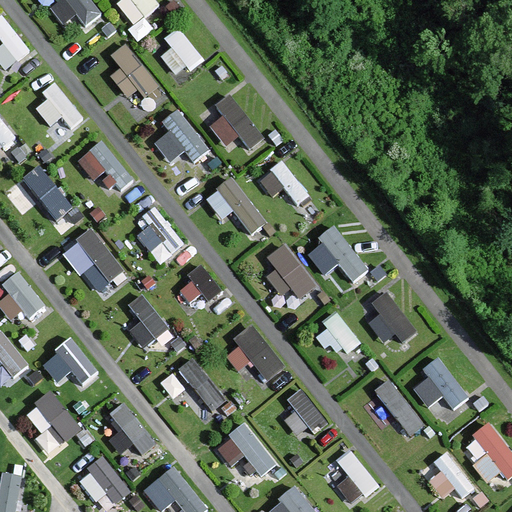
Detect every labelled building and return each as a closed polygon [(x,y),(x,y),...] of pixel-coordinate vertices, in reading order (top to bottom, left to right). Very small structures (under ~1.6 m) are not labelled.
[(95,0),(61,0),(55,5),(65,20),(79,11),(88,25),(105,15),(95,0)] [(160,0),(119,0),(135,22),(162,3),(160,0)] [(9,15),(0,21),(0,59),(6,67),(33,48),(9,15)] [(186,29),(160,49),(180,75),(205,55),(186,29)] [(128,41),(106,59),(137,95),(158,77),(128,41)] [(60,82),(36,103),(64,135),(88,114),(60,82)] [(230,92),(217,103),(226,113),(213,125),(230,144),(241,134),(252,147),(268,133),(230,92)] [(185,149),(196,161),(213,146),(180,106),(164,119),(172,129),(157,142),(172,160),(185,149)] [(0,136),(6,146),(20,136),(0,109),(0,136)] [(104,138),(74,162),(93,185),(123,161),(104,138)] [(261,175),(276,194),(287,186),(299,202),(313,192),(285,156),(261,175)] [(57,218),(76,204),(45,161),(26,174),(57,218)] [(238,208),(254,232),(269,222),(238,174),(208,194),(223,217),(238,208)] [(158,219),(141,230),(160,261),(177,250),(158,219)] [(357,278),(373,264),(337,225),(310,250),(329,271),(341,260),(357,278)] [(100,290),(128,265),(92,226),(64,251),(100,290)] [(270,274),(284,291),(295,283),(304,295),(321,281),(288,239),(270,253),(281,266),(270,274)] [(344,286),(354,278),(341,262),(331,270),(344,286)] [(198,305),(222,282),(204,264),(180,286),(198,305)] [(384,312),(371,323),(385,339),(397,329),(406,339),(420,327),(388,289),(374,300),(384,312)] [(152,292),(124,306),(148,356),(176,343),(152,292)] [(343,312),(317,330),(335,354),(360,336),(343,312)] [(225,348),(242,369),(255,360),(269,377),(288,363),(256,323),(225,348)] [(7,332),(0,337),(0,369),(8,362),(17,374),(32,361),(7,332)] [(44,360),(60,380),(72,370),(83,384),(102,368),(75,335),(44,360)] [(215,407),(230,395),(195,353),(163,380),(176,395),(193,380),(215,407)] [(432,375),(417,387),(430,403),(445,392),(456,405),(472,392),(441,354),(425,366),(432,375)] [(387,421),(399,413),(412,432),(426,422),(395,377),(369,395),(387,421)] [(203,412),(211,405),(192,383),(184,389),(203,412)] [(283,400),(305,431),(326,416),(304,385),(283,400)] [(50,389),(29,413),(66,443),(86,420),(50,389)] [(127,399),(113,411),(147,452),(161,440),(127,399)] [(504,468),(511,476),(511,475),(511,441),(492,416),(473,430),(478,436),(463,447),(489,480),(504,468)] [(252,420),(218,440),(230,461),(249,449),(262,472),(278,463),(252,420)] [(338,455),(351,477),(340,483),(351,502),(380,485),(356,444),(338,455)] [(424,464),(442,496),(455,488),(460,497),(478,487),(454,446),(424,464)] [(112,455),(81,472),(96,498),(112,490),(117,499),(131,491),(112,455)] [(191,511),(207,511),(214,507),(175,462),(146,487),(163,508),(178,496),(191,511)] [(0,511),(17,511),(24,471),(3,468),(0,491),(0,511)] [(322,511),(301,482),(267,507),(270,511),(322,511)]
